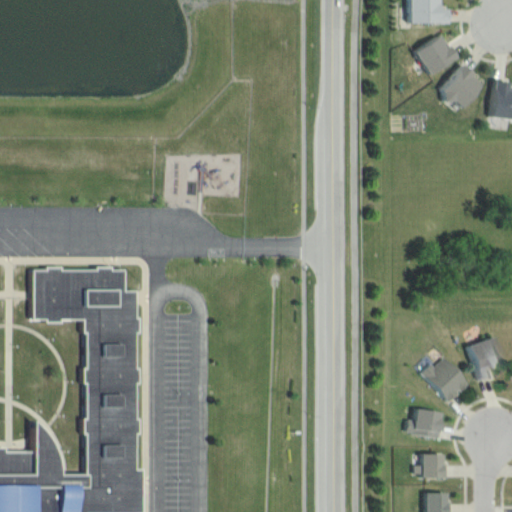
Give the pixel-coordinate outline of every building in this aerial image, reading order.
[(446,22),(446,7),(436,7),(436,0),(406,0),(407,23),(446,22)] [(410,50),(438,31),(454,55),(426,74),(410,50)] [(439,100),(437,91),(459,63),(473,74),(470,77),(477,83),(459,106),(439,100)] [(511,118),(487,116),(491,79),(507,81),(507,87),(511,87),(511,118)] [(0,511),(143,511),(143,470),(137,470),(137,451),(137,371),(138,291),(124,290),(124,265),(34,269),(32,319),(82,318),(84,474),(61,475),(60,461),(48,436),(31,421),(30,450),(0,448),(0,511)] [(476,381),(463,345),(488,336),(498,364),(488,367),(491,375),(476,381)] [(445,401),(466,383),(442,356),(434,364),(429,362),(419,371),(445,401)] [(405,416),(411,417),(413,408),(440,413),(436,437),(403,431),(405,416)] [(417,477),(445,477),(445,461),(442,461),(442,452),(420,452),(420,466),(412,466),(412,472),(419,472),(417,477)] [(422,492),(422,511),(451,511),(451,501),(443,501),(443,491),(422,492)]
